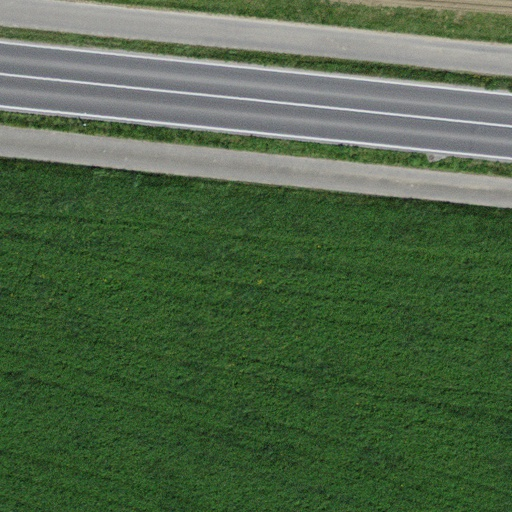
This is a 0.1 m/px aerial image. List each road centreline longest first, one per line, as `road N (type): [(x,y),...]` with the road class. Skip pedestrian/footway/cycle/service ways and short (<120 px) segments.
road 1 (track): [(0,140),(511,193)]
road 2 (track): [(511,62),(0,9)]
road 3 (primary): [(0,84),(511,133)]
